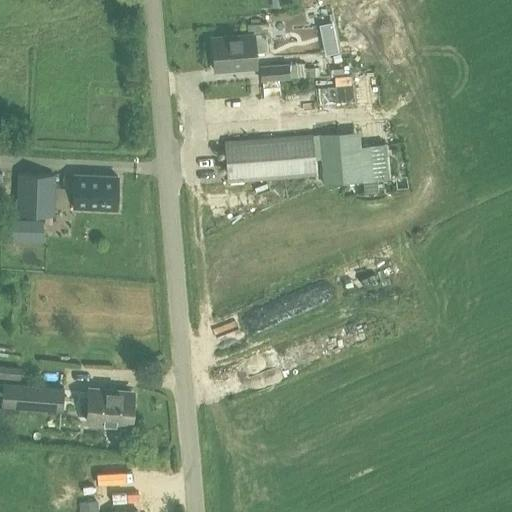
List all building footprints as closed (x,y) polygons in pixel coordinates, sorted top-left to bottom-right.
[(256,67),(254,35),(211,38),(214,71),(256,67)] [(326,53),(339,50),(336,39),(323,41),(326,53)] [(339,52),(329,56),(333,65),(343,61),(339,52)] [(261,80),(289,78),(288,64),(260,67),(261,80)] [(314,77),(314,68),(306,69),(306,77),(314,77)] [(365,181),(361,129),(339,132),(319,134),(324,185),(344,183),(365,181)] [(316,175),(313,133),(224,140),(227,183),(316,175)] [(17,173),(15,214),(44,216),(54,216),(55,174),(17,173)] [(73,206),(117,208),(118,176),(74,174),(73,206)] [(42,235),(56,235),(57,217),(54,216),(44,216),(43,220),(42,235)] [(2,242),(42,243),(42,235),(43,220),(3,218),(2,242)] [(338,263),(341,277),(385,269),(382,255),(338,263)] [(0,377),(18,379),(19,369),(0,366),(0,377)] [(5,382),(3,402),(61,407),(62,386),(5,382)] [(89,390),(86,421),(130,425),(133,394),(89,390)] [(75,476),(75,487),(101,488),(101,476),(75,476)] [(80,511),(97,511),(97,500),(80,501),(80,511)]
